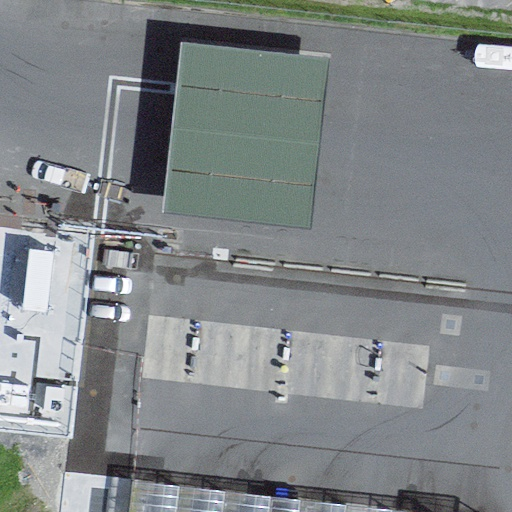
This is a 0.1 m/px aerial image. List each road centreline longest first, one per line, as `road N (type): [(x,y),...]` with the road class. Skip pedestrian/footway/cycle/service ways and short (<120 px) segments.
road 1 (unknown): [(511,309),(178,278),(147,282),(123,292),(110,313),(94,411)]
road 2 (unknown): [(0,0),(511,64)]
road 3 (unknown): [(94,411),(511,455)]
